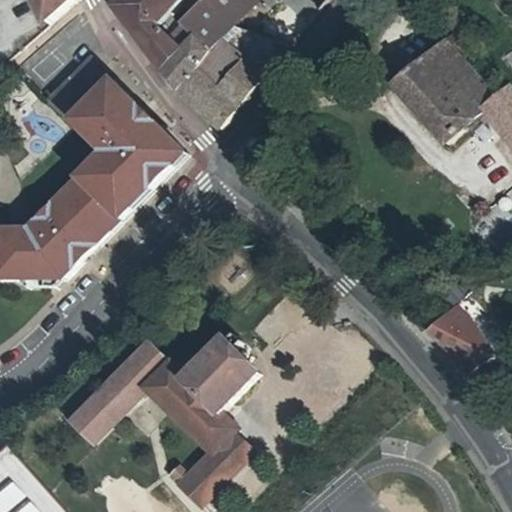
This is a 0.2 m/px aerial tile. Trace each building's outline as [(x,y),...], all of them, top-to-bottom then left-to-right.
[(39,0),(53,24),(62,17),(83,1),(82,0),(39,0)] [(130,21),(169,75),(190,52),(176,36),(185,28),(175,17),(191,1),(192,0),(122,0),(126,3),(121,8),(126,18),(130,21)] [(190,23),(215,58),(222,49),(246,24),(237,21),(255,0),(218,0),(215,4),(212,7),(204,14),(190,23)] [(204,0),(192,0),(191,1),(204,14),(212,7),(204,0)] [(190,52),(169,75),(179,89),(206,69),(215,58),(190,23),(204,14),(191,1),(175,17),(185,28),(176,36),(190,52)] [(261,31),(279,38),(285,28),(263,18),(257,29),(261,31)] [(215,58),(206,69),(220,74),(230,63),(239,72),(249,60),(243,54),(257,36),(261,31),(257,29),(246,24),(222,49),(215,58)] [(301,35),(285,28),(279,38),(284,39),(294,44),(301,35)] [(279,38),(261,31),(257,36),(279,48),(284,39),(279,38)] [(398,88),(450,146),(488,113),(511,142),(511,88),(499,100),(458,54),(467,46),(469,41),(464,34),(457,34),(398,88)] [(294,44),(284,39),(279,48),(282,60),(294,44)] [(206,69),(179,89),(227,134),(269,78),(249,60),(239,72),(230,63),(220,74),(206,69)] [(79,255),(176,157),(160,142),(168,133),(118,84),(84,117),(93,128),(88,134),(110,156),(40,226),(34,232),(0,233),(0,282),(21,282),(67,282),(87,263),(79,255)] [(77,123),(88,134),(93,128),(84,117),(77,123)] [(193,157),(168,133),(160,142),(176,157),(79,255),(87,263),(193,157)] [(257,149),(259,156),(266,161),(275,159),(278,150),(275,144),(268,139),(261,142),(257,149)] [(497,261),(503,268),(510,262),(504,255),(497,261)] [(57,291),(67,282),(21,282),(27,291),(57,291)] [(457,311),(433,341),(479,376),(502,346),(457,311)] [(236,347),(244,354),(250,349),(242,341),(236,347)] [(157,348),(138,367),(161,389),(154,395),(221,458),(242,436),(247,432),(231,418),(269,377),(244,354),(236,347),(234,346),(224,356),(216,363),(195,385),(157,348)] [(216,363),(224,356),(215,347),(207,354),(216,363)] [(138,367),(131,375),(138,382),(126,394),(141,409),(154,395),(161,389),(138,367)] [(90,416),(113,438),(141,409),(126,394),(138,382),(131,375),(90,416)] [(268,433),(295,405),(274,385),(239,423),(252,434),(260,426),(268,433)] [(113,438),(90,416),(78,428),(101,450),(113,438)] [(68,511),(0,434),(0,511),(68,511)] [(242,436),(221,458),(198,481),(189,489),(210,510),(263,457),(242,436)] [(189,489),(198,481),(189,473),(180,481),(189,489)]
